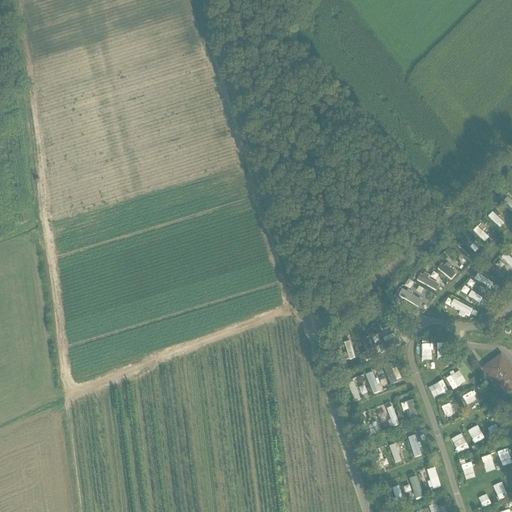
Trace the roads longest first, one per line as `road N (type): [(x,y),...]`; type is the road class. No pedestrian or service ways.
road 1 (unclassified): [(366,511),(203,0)]
road 2 (track): [(311,337),(511,152)]
